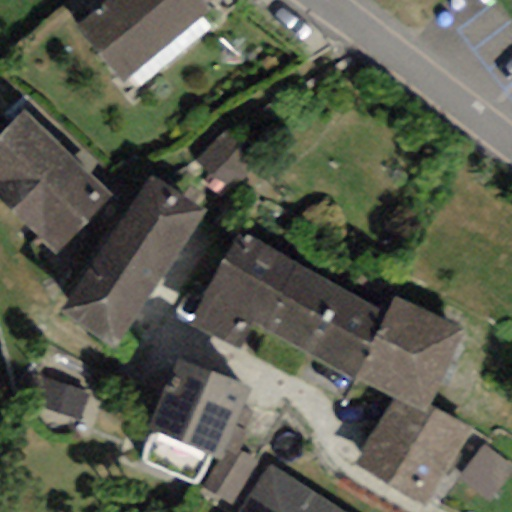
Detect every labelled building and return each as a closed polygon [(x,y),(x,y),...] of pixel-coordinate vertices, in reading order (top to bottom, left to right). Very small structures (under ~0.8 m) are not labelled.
[(118,0),(73,38),(121,94),(213,17),(199,0),(118,0)] [(0,135),(13,124),(0,110),(0,135)] [(112,204),(23,124),(0,148),(0,215),(55,266),(112,204)] [(150,185),(60,327),(115,361),(204,220),(150,185)] [(298,274),(236,242),(185,339),(235,365),(249,339),(260,345),(298,274)] [(298,274),(260,345),(354,389),(388,319),(298,274)] [(465,341),(393,307),(388,319),(354,389),(390,407),(426,423),(430,416),(465,341)] [(243,386),(181,361),(146,448),(228,481),(235,462),(245,438),(235,434),(248,400),(238,397),(243,386)] [(424,511),(471,436),(430,416),(426,423),(390,407),(353,475),(418,511),(424,511)] [(328,511),(266,473),(241,511),(328,511)]
